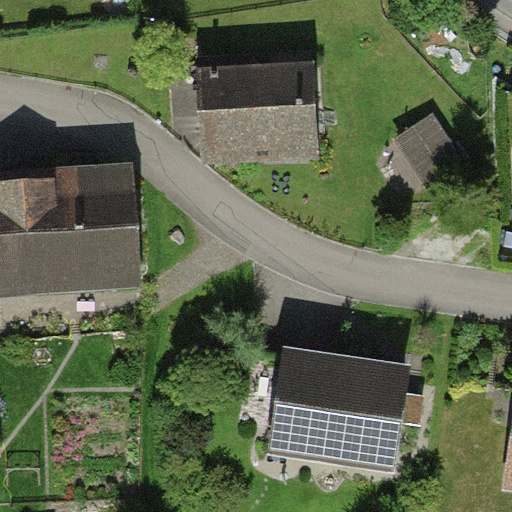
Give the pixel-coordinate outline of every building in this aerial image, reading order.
[(206,79),(210,164),(311,160),(308,75),(206,79)] [(459,161),(434,124),(406,143),(431,180),(459,161)] [(130,171),(0,181),(0,293),(139,282),(130,171)] [(416,383),(273,365),(261,458),(404,476),(416,383)] [(511,396),(507,396),(490,493),(511,496),(511,396)]
